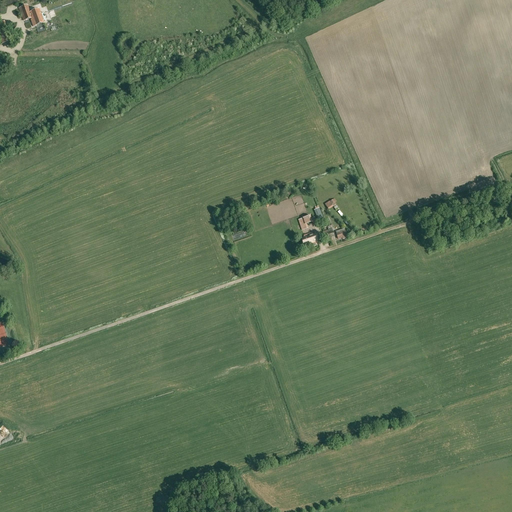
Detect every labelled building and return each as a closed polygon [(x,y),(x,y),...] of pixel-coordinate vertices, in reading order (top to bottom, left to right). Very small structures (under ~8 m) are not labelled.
[(31,13),(28,5),(18,9),(23,21),(31,19),(32,21),(31,21),(34,27),(45,23),(44,21),(47,20),(45,17),(46,17),(46,16),(45,16),(44,13),(41,14),(39,9),(31,13)] [(8,35),(1,37),(2,44),(10,42),(8,35)] [(329,202),(325,205),(329,210),(333,207),(336,205),(335,203),(336,202),(335,199),(329,202)] [(303,219),(299,221),(302,230),(308,228),(307,225),(311,223),(309,217),(307,218),(306,216),(302,217),(303,219)] [(330,237),(331,238),(334,237),(329,221),(325,223),(328,230),(330,237)] [(344,238),(344,239),(347,238),(344,230),(336,232),(338,239),(344,238)] [(306,235),(306,236),(301,238),(304,248),(312,245),(312,247),(316,246),(315,244),(318,243),(315,233),(312,234),(312,233),(306,235)]
